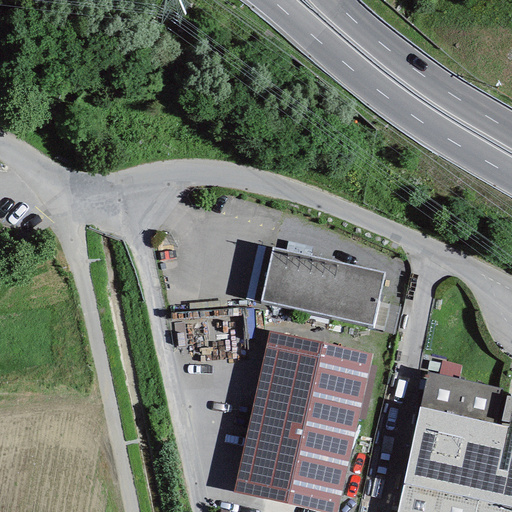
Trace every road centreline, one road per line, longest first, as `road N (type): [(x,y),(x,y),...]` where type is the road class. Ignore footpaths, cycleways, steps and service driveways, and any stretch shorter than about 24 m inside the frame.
road 1 (unclassified): [(0,145),(66,190),(182,172),(253,178),(511,287)]
road 2 (track): [(66,190),(131,511)]
road 3 (trunk): [(270,0),(409,116),(511,179)]
road 4 (trunk): [(511,133),(432,84),(330,0)]
